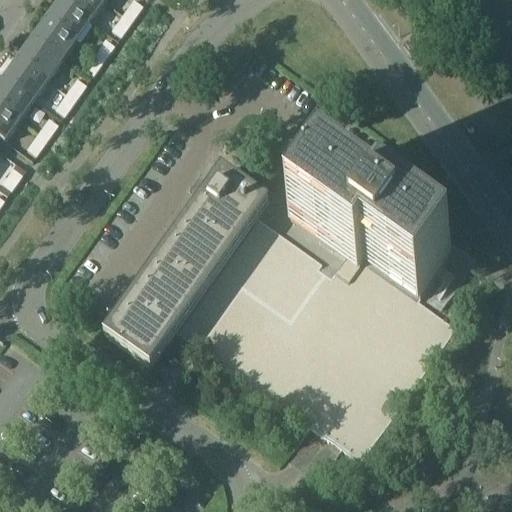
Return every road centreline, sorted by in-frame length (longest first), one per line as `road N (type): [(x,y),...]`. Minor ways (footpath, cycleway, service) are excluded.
road 1 (unclassified): [(241,511),(238,479),(225,459),(14,303),(146,111),(248,0)]
road 2 (tertiary): [(511,232),(340,0)]
